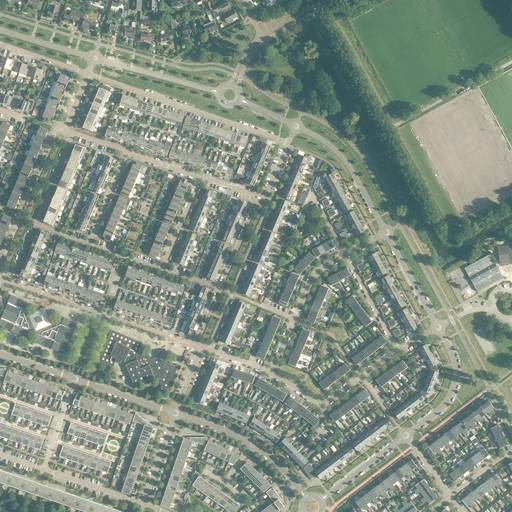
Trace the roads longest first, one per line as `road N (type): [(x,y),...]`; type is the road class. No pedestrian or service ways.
road 1 (residential): [(287,143),(87,74)]
road 2 (residential): [(194,342),(9,280)]
road 3 (residential): [(211,348),(269,207),(264,199)]
road 4 (residential): [(9,280),(71,131)]
road 5 (residential): [(253,197),(194,342)]
road 6 (residential): [(270,372),(324,404),(397,348)]
road 7 (residential): [(63,128),(54,131),(0,258)]
road 8 (residential): [(270,372),(312,275),(344,254)]
road 9 (tertiary): [(383,227),(337,152),(300,128)]
road 10 (tertiary): [(218,91),(100,59)]
road 11 (tertiary): [(409,431),(450,396),(455,361),(440,332)]
